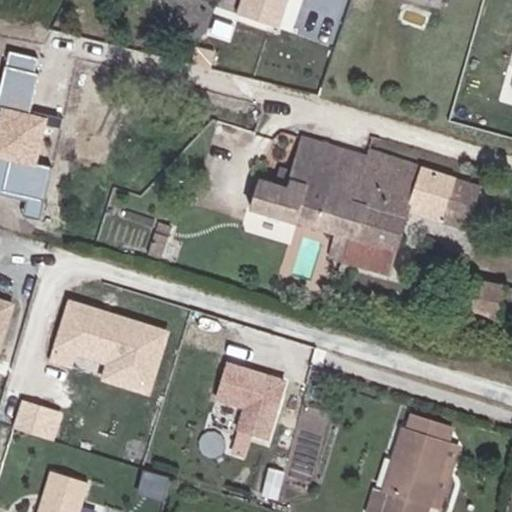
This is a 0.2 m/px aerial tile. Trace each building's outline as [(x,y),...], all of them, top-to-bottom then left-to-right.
[(243,0),(239,13),(280,25),(287,0),(243,0)] [(11,51),(0,95),(0,192),(26,199),(22,219),(40,223),(53,168),(37,164),(49,116),(32,112),(45,59),(11,51)] [(347,197),(361,152),(300,132),(287,167),(274,163),(268,178),(252,173),(243,202),(282,215),(283,212),(302,219),(301,221),(320,227),(313,249),(340,257),(347,230),(352,232),(361,202),(347,197)] [(409,209),(463,229),(476,186),(363,148),(347,197),(361,202),(352,232),(347,230),(340,257),(389,273),(409,209)] [(146,216),(117,208),(115,213),(144,222),(146,216)] [(157,232),(161,222),(150,218),(147,229),(157,232)] [(151,253),(157,232),(147,229),(140,250),(151,253)] [(451,297),(481,306),(491,271),(462,262),(451,297)] [(491,271),(481,306),(498,311),(509,276),(491,271)] [(151,397),(156,382),(172,332),(70,299),(53,348),(48,365),(74,373),(79,357),(105,365),(100,381),(151,397)] [(0,353),(15,307),(0,302),(0,353)] [(228,367),(219,399),(242,406),(234,433),(269,443),(286,384),(228,367)] [(25,400),(17,428),(54,439),(63,412),(25,400)] [(412,413),(407,427),(448,440),(452,425),(412,413)] [(425,511),(426,508),(448,440),(407,427),(396,459),(390,457),(379,492),(386,494),(380,511),(425,511)] [(460,444),(448,440),(426,508),(440,511),(460,444)] [(78,511),(87,484),(51,474),(39,511),(78,511)] [(156,501),(160,485),(149,482),(144,498),(156,501)] [(380,511),(386,494),(379,492),(371,490),(366,509),(373,511),(380,511)]
